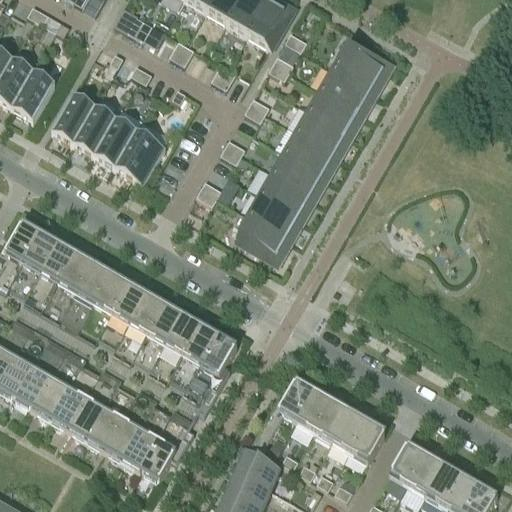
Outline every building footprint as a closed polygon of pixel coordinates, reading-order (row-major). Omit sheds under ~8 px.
[(73,9),(78,0),(67,0),(65,5),(73,9)] [(78,0),(73,9),(80,14),(88,0),(78,0)] [(168,0),(183,8),(187,0),(168,0)] [(204,20),(215,0),(187,0),(183,8),(204,20)] [(225,32),(243,0),(215,0),(204,20),(225,32)] [(245,44),(269,4),(261,0),(243,0),(225,32),(245,44)] [(269,4),(245,44),(268,57),(291,16),(286,13),(285,14),(269,4)] [(34,28),(40,18),(32,14),(26,24),(34,28)] [(40,18),(34,28),(42,32),(47,23),(40,18)] [(134,45),(144,29),(136,24),(127,40),(134,45)] [(144,29),(134,45),(142,49),(151,33),(144,29)] [(62,44),(68,35),(68,34),(60,30),(55,40),(62,44)] [(290,40),(284,50),(300,60),(306,49),(290,40)] [(176,69),(185,53),(178,48),(168,65),(176,69)] [(332,78),(372,101),(386,78),(389,73),(349,50),(332,78)] [(185,53),(176,69),(184,73),(193,57),(185,53)] [(0,111),(10,117),(32,79),(37,71),(16,59),(11,67),(0,86),(0,111)] [(0,60),(0,86),(11,67),(0,60)] [(117,75),(122,66),(122,65),(114,61),(109,71),(117,75)] [(272,71),(288,80),(292,73),(276,63),(272,71)] [(288,80),(272,71),(267,79),(283,88),(288,80)] [(218,93),(227,77),(219,72),(210,88),(218,93)] [(137,87),(143,77),(135,73),(129,83),(137,87)] [(143,77),(137,87),(145,92),(151,82),(143,77)] [(227,77),(218,93),(225,97),(235,81),(227,77)] [(372,101),(332,78),(320,99),(360,122),(372,101)] [(32,79),(10,117),(32,130),(54,92),(32,79)] [(179,111),(184,102),(184,101),(177,97),(171,107),(179,111)] [(360,122),(320,99),(308,120),(348,143),(360,122)] [(50,140),(72,153),(94,115),(72,102),(50,140)] [(248,113),(264,122),(268,115),(252,105),(248,113)] [(264,122),(248,113),(243,121),(259,130),(264,122)] [(93,165),(114,127),(94,115),(72,153),(93,165)] [(348,143),(308,120),(296,141),(336,164),(348,143)] [(114,177),(135,139),(114,127),(93,165),(114,177)] [(135,139),(114,177),(143,193),(165,156),(135,139)] [(336,164),(296,141),(284,162),(324,185),(336,164)] [(223,155),(239,164),(244,156),(228,147),(223,155)] [(239,164),(223,155),(219,163),(235,172),(239,164)] [(324,185),(284,162),(272,183),(312,206),(324,185)] [(312,206),(272,183),(260,204),(300,227),(312,206)] [(199,196),(216,206),(220,198),(204,189),(199,196)] [(216,206),(199,196),(195,204),(211,213),(216,206)] [(300,227),(260,204),(248,224),(288,247),(300,227)] [(288,247),(248,224),(235,246),(276,270),(279,265),(278,264),(288,247)] [(0,281),(9,266),(22,274),(40,242),(21,231),(9,252),(4,249),(0,255),(0,281)] [(58,252),(40,242),(22,274),(39,284),(58,252)] [(39,284),(57,294),(75,262),(58,252),(39,284)] [(57,294),(75,304),(93,272),(75,262),(57,294)] [(75,304),(92,314),(109,286),(102,281),(103,278),(93,272),(75,304)] [(92,314),(110,325),(127,296),(109,286),(92,314)] [(110,325),(128,335),(144,306),(127,296),(110,325)] [(162,316),(144,306),(128,335),(146,345),(162,316)] [(180,326),(162,316),(146,345),(163,355),(180,326)] [(198,337),(180,326),(163,355),(181,365),(198,337)] [(181,365),(199,375),(217,344),(216,343),(214,346),(198,337),(181,365)] [(217,344),(199,375),(212,383),(192,416),(203,423),(229,379),(224,376),(236,354),(217,344)] [(0,393),(15,368),(0,359),(0,393)] [(0,393),(0,397),(16,407),(32,378),(15,368),(0,393)] [(16,407),(33,417),(50,388),(32,378),(16,407)] [(68,398),(50,388),(33,417),(41,421),(39,424),(49,430),(68,398)] [(282,424),(295,431),(313,399),(295,388),(282,410),(277,407),(250,454),(261,460),(282,424)] [(49,430),(67,440),(85,408),(68,398),(49,430)] [(295,431),(313,441),(329,412),(313,403),(314,400),(313,399),(295,431)] [(67,440),(85,451),(103,419),(85,408),(67,440)] [(313,441),(330,451),(347,423),(329,412),(313,441)] [(85,451),(103,461),(121,429),(103,419),(85,451)] [(330,451),(348,461),(365,433),(347,423),(330,451)] [(103,461),(120,471),(139,439),(121,429),(103,461)] [(383,443),(365,433),(348,461),(367,472),(383,443)] [(169,456),(156,449),(140,478),(158,489),(170,468),(175,471),(193,441),(182,434),(169,456)] [(156,449),(139,439),(120,471),(130,477),(132,474),(140,478),(156,449)] [(270,497),(279,478),(244,458),(240,456),(236,463),(240,466),(235,477),(270,497)] [(387,485),(406,495),(423,466),(404,456),(387,485)] [(280,471),(292,478),(297,468),(286,462),(280,471)] [(406,495),(424,505),(440,477),(423,466),(406,495)] [(298,481),(309,488),(315,479),(303,472),(298,481)] [(256,511),(263,511),(270,497),(235,477),(232,475),(228,482),(232,484),(227,495),(256,511)] [(443,511),(458,487),(440,477),(424,505),(435,511),(443,511)] [(316,491),(323,496),(327,498),(332,489),(321,482),(316,491)] [(443,511),(467,511),(478,494),(477,493),(475,496),(458,487),(443,511)] [(339,492),(333,502),(346,509),(351,499),(339,492)] [(224,503),(219,511),(256,511),(227,495),(224,494),(220,501),(224,503)] [(491,511),(496,504),(478,494),(467,511),(491,511)] [(313,511),(320,501),(313,497),(305,511),(307,511),(313,511)]
